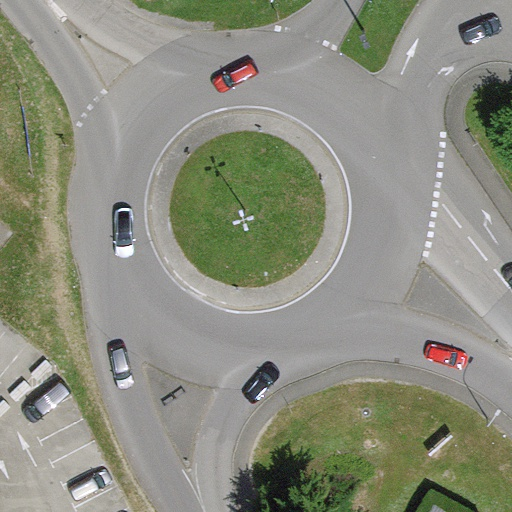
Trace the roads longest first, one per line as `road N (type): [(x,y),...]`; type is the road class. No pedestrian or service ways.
road 1 (tertiary): [(118,167),(116,244),(156,312),(227,348),(267,350),(337,323)]
road 2 (tertiary): [(385,158),(355,111),(324,86),(252,68),(218,72)]
road 3 (tertiary): [(511,313),(385,158)]
road 4 (tertiary): [(38,0),(93,97),(118,167)]
road 5 (tertiary): [(337,323),(455,351),(511,383)]
road 6 (tertiary): [(337,323),(382,266),(393,231),(385,158)]
road 7 (tertiary): [(218,72),(73,0)]
road 8 (tertiary): [(218,72),(156,106),(118,167)]
